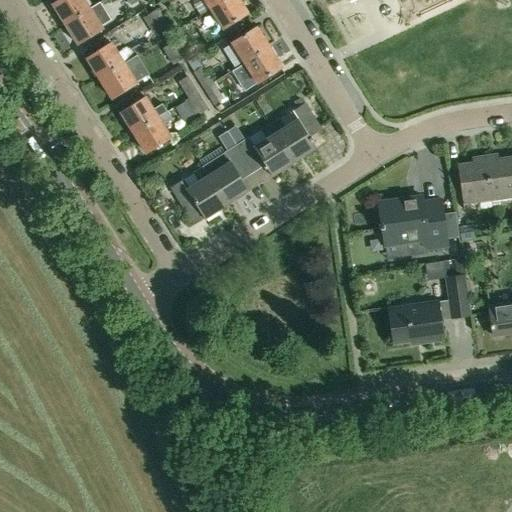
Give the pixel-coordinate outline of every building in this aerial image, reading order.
[(58,0),(52,4),(65,24),(90,9),(84,0),(58,0)] [(201,0),(205,0),(211,9),(224,0),(192,0),(195,4),(201,0)] [(239,0),(224,0),(211,9),(223,29),(248,13),(239,0)] [(350,0),(353,6),(338,11),(342,20),(368,10),(364,0),(350,0)] [(437,0),(409,0),(415,13),(439,4),(437,0)] [(162,29),(166,36),(175,30),(171,24),(171,23),(161,7),(152,12),(162,29)] [(90,9),(65,24),(78,45),(102,29),(90,9)] [(153,34),(162,29),(152,12),(149,14),(143,18),(153,34)] [(263,51),(269,47),(256,27),(232,42),(244,63),(263,51)] [(180,37),(171,43),(181,60),(190,54),(180,37)] [(124,63),(123,63),(117,52),(111,43),(86,58),(99,79),(124,63)] [(181,60),(171,43),(162,48),(172,65),(181,60)] [(282,68),(269,47),(263,51),(244,63),(257,83),(282,68)] [(124,63),(99,79),(112,99),(136,84),(124,63)] [(203,88),(213,82),(203,66),(193,72),(203,88)] [(188,99),(198,92),(188,76),(178,82),(188,99)] [(223,99),(213,82),(203,88),(213,105),(223,99)] [(208,108),(198,92),(188,99),(198,115),(208,108)] [(167,112),(167,111),(162,103),(152,109),(145,97),(120,113),(133,133),(157,118),(167,112)] [(177,108),(185,120),(194,113),(187,101),(177,108)] [(277,120),(270,124),(294,162),(316,148),(309,137),(319,130),(303,105),(291,113),(296,120),(283,128),(277,120)] [(168,110),(167,111),(167,112),(157,118),(133,133),(146,153),(170,138),(163,126),(173,119),(168,110)] [(294,162),(270,124),(259,131),(264,140),(251,148),(246,140),(244,141),(235,146),(252,173),(265,165),(272,176),(294,162)] [(235,127),(227,132),(229,136),(235,146),(244,141),(235,127)] [(235,146),(229,136),(221,140),(228,151),(235,146)] [(241,179),(252,173),(235,146),(228,151),(202,167),(218,192),(226,205),(249,191),(241,179)] [(485,155),(492,199),(511,196),(511,155),(493,159),(493,154),(485,155)] [(464,203),(492,199),(485,155),(476,156),(477,161),(458,164),(464,203)] [(204,218),(226,205),(218,192),(202,167),(193,173),(199,181),(186,189),(181,180),(170,187),(187,214),(198,208),(204,218)] [(384,243),(421,238),(423,249),(447,246),(442,211),(423,214),(420,195),(378,201),(384,243)] [(155,201),(160,210),(169,204),(166,199),(162,197),(155,201)] [(460,241),(475,238),(473,224),(458,227),(460,241)] [(450,319),(471,316),(465,274),(444,277),(447,300),(450,319)] [(440,321),(437,301),(388,308),(393,341),(419,338),(420,341),(442,338),(440,321)] [(511,301),(489,305),(493,335),(511,332),(511,301)]
